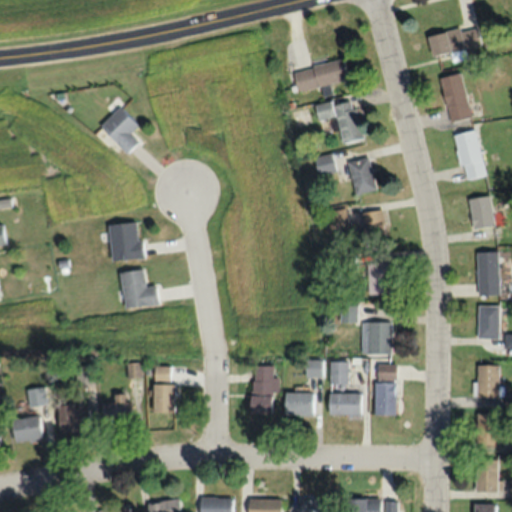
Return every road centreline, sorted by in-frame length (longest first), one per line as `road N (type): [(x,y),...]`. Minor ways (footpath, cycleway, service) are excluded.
road 1 (residential): [(433,511),(432,262),(421,180),(373,0)]
road 2 (residential): [(0,485),(178,454),(434,457)]
road 3 (tertiary): [(0,55),(130,38),(289,0)]
road 4 (residential): [(212,453),(214,365),(184,189)]
